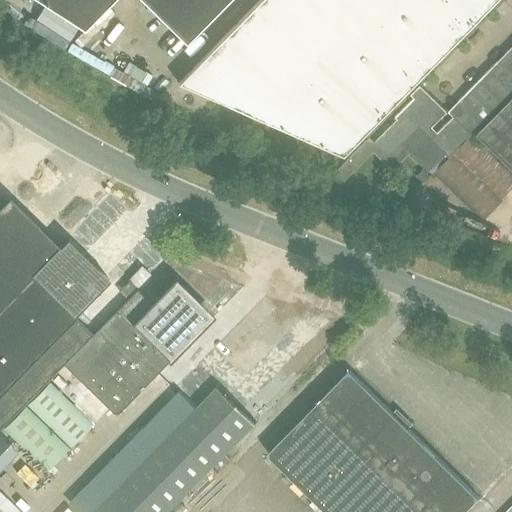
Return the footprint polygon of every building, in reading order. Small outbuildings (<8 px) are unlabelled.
[(36,0),(82,29),(110,0),(36,0)] [(140,0),(184,43),(226,0),(140,0)] [(493,0),(258,0),(177,83),(341,155),(477,18),(476,17),(493,0)] [(430,138),(444,152),(448,156),(511,90),(511,45),(448,111),(452,115),(434,134),(430,138)] [(428,170),(444,152),(430,138),(434,134),(428,129),(441,116),(417,93),(394,116),(396,118),(373,142),(386,154),(398,141),(428,170)] [(511,95),(473,134),(511,172),(511,95)] [(483,222),(511,191),(511,172),(473,134),(434,175),(483,222)] [(0,427),(63,363),(93,332),(75,315),(108,279),(67,237),(59,245),(9,196),(0,205),(0,427)] [(128,279),(129,280),(137,288),(150,274),(141,265),(128,279)] [(127,298),(63,363),(116,414),(169,360),(166,357),(186,337),(207,314),(172,280),(152,302),(137,288),(127,298)] [(129,280),(119,290),(127,298),(137,288),(129,280)] [(336,384),(268,453),(327,511),(464,511),(469,507),(479,497),(351,371),(350,370),(336,384)] [(49,382),(19,413),(57,451),(88,420),(49,382)] [(168,511),(245,434),(256,423),(218,385),(198,405),(92,511),(168,511)]
